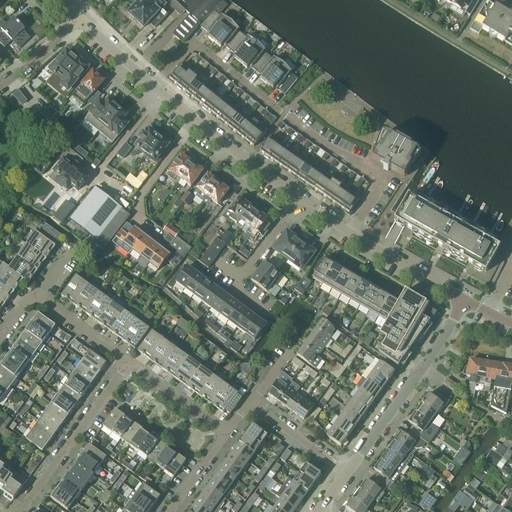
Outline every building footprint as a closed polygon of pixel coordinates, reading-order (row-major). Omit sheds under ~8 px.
[(133,8),(128,14),(134,20),(134,21),(134,20),(137,22),(136,23),(137,23),(137,22),(143,28),(149,22),(150,23),(154,28),(155,28),(168,14),(167,14),(166,14),(162,10),(161,9),(165,5),(159,0),(135,0),(131,5),(130,6),(131,6),(133,7),(133,8)] [(166,0),(171,4),(181,15),(188,8),(193,12),(173,35),(183,44),(200,25),(221,3),(218,0),(166,0)] [(452,0),(450,5),(470,17),(479,0),(452,0)] [(487,1),(474,23),(482,28),(482,29),(489,33),(489,34),(490,41),(497,39),(497,38),(504,43),(505,43),(511,47),(511,16),(505,13),(495,6),(487,1)] [(208,38),(214,43),(231,22),(221,16),(221,17),(214,12),(200,27),(208,34),(209,33),(211,35),(208,38)] [(14,39),(21,46),(21,47),(30,38),(29,38),(23,31),(24,29),(20,25),(14,18),(12,20),(10,22),(7,25),(6,26),(3,29),(3,28),(3,29),(0,26),(0,43),(5,49),(5,48),(12,41),(12,42),(14,39)] [(225,47),(230,51),(242,35),(238,32),(238,31),(239,31),(231,22),(214,43),(221,48),(223,45),(225,46),(225,47)] [(474,23),(470,30),(479,35),(482,29),(482,28),(474,23)] [(234,59),(241,64),(257,43),(247,37),(247,38),(247,39),(242,35),(230,51),(234,55),(235,54),(237,56),(234,59)] [(251,68),(256,72),(269,56),(264,53),(264,52),(265,52),(257,43),(241,64),(247,69),(249,66),(251,68)] [(28,83),(14,96),(34,119),(43,131),(55,116),(67,103),(64,100),(67,97),(78,83),(89,70),(88,68),(83,64),(66,50),(57,58),(59,60),(59,61),(60,62),(53,70),(53,71),(48,66),(47,66),(37,76),(28,83)] [(261,80),(267,85),(284,64),(274,59),(273,59),(274,60),(273,60),(269,56),(256,72),(260,76),(261,75),(263,77),(261,80)] [(284,64),(267,85),(273,90),(275,87),(277,89),(285,96),(298,80),(291,74),(292,73),(284,64)] [(173,83),(177,86),(189,72),(180,65),(171,77),(170,75),(166,79),(172,84),(173,83)] [(181,90),(186,93),(197,79),(189,72),(177,86),(176,88),(180,91),(181,90)] [(86,101),(91,106),(100,95),(95,91),(103,81),(102,81),(102,79),(99,77),(97,76),(93,73),(73,96),(83,105),(86,101)] [(190,96),(194,100),(206,86),(197,79),(186,93),(185,94),(189,98),(190,96)] [(198,103),(203,107),(214,93),(206,86),(194,100),(193,101),(197,104),(198,103)] [(207,110),(211,113),(223,99),(214,93),(203,107),(202,108),(206,111),(207,110)] [(215,117),(220,120),(231,106),(223,99),(211,113),(210,115),(214,118),(215,117)] [(96,105),(84,121),(98,132),(119,107),(111,101),(110,102),(108,101),(104,106),(100,103),(99,102),(96,105)] [(224,123),(228,127),(239,113),(231,106),(220,120),(219,121),(223,125),(224,123)] [(119,107),(98,132),(112,143),(124,128),(127,125),(127,124),(122,121),(126,116),(125,114),(126,112),(119,107)] [(232,130),(236,134),(248,120),(239,113),(228,127),(227,128),(231,131),(232,130)] [(240,137),(245,140),(256,127),(248,120),(236,134),(235,135),(239,138),(240,137)] [(256,127),(245,140),(244,142),(248,145),(249,144),(254,148),(265,134),(256,127)] [(143,134),(138,139),(138,140),(133,146),(137,149),(137,150),(139,151),(145,155),(159,138),(158,138),(149,131),(147,133),(145,136),(143,134)] [(384,167),(383,170),(387,172),(389,170),(404,178),(419,153),(410,148),(411,146),(396,138),(395,139),(386,135),(372,160),(384,167)] [(268,160),(269,159),(279,144),(270,137),(260,152),(265,156),(264,157),(268,160)] [(164,138),(162,141),(159,138),(145,155),(154,163),(157,159),(158,159),(159,158),(159,157),(170,143),(164,138)] [(117,155),(123,160),(132,149),(125,144),(117,155)] [(277,166),(278,165),(288,150),(279,144),(269,159),(274,162),(273,163),(277,166)] [(57,176),(59,177),(62,179),(58,184),(67,191),(71,186),(77,191),(87,179),(83,176),(86,173),(78,166),(82,161),(65,147),(58,156),(63,161),(61,163),(60,162),(55,168),(56,169),(54,172),(58,175),(57,176)] [(286,172),(287,171),(297,156),(288,150),(278,165),(282,168),(281,169),(286,172)] [(181,180),(182,179),(193,164),(187,160),(187,158),(184,156),(182,156),(181,155),(174,165),(172,165),(170,168),(170,170),(169,171),(170,172),(167,176),(173,181),(176,177),(181,180)] [(295,178),(296,177),(306,162),(297,156),(287,171),(291,174),(290,175),(295,178)] [(303,185),(304,183),(315,168),(306,162),(296,177),(300,180),(299,182),(303,185)] [(193,164),(182,179),(187,183),(186,184),(191,188),(203,172),(198,168),(198,167),(195,165),(194,165),(193,164)] [(312,191),(313,189),(324,175),(315,168),(304,183),(309,186),(308,188),(312,191)] [(205,199),(217,183),(217,182),(216,180),(214,178),(212,179),(207,175),(192,196),(187,193),(181,201),(188,206),(194,198),(196,197),(203,203),(205,199)] [(321,197),(322,196),(332,181),(324,175),(313,189),(318,193),(317,194),(321,197)] [(330,203),(331,202),(341,187),(332,181),(322,196),(327,199),(326,200),(330,203)] [(222,186),(217,183),(205,199),(210,202),(211,201),(217,205),(218,204),(220,204),(222,201),(222,199),(228,191),(227,190),(227,188),(224,186),(222,186)] [(339,209),(340,208),(350,193),(341,187),(331,202),(336,205),(335,206),(339,209)] [(70,220),(105,248),(116,235),(130,217),(95,189),(70,220)] [(166,190),(159,200),(163,203),(171,193),(166,190)] [(350,193),(340,208),(345,211),(344,212),(350,217),(353,212),(351,211),(359,199),(350,193)] [(408,196),(403,204),(394,221),(400,224),(486,273),(500,247),(408,196)] [(231,205),(227,211),(233,215),(230,219),(233,222),(246,204),(245,203),(244,201),(242,199),(240,199),(238,198),(232,206),(231,205)] [(173,207),(177,210),(183,203),(178,199),(173,207)] [(66,202),(53,218),(61,224),(74,208),(66,202)] [(246,204),(233,222),(237,224),(239,220),(245,225),(255,210),(254,210),(254,208),(251,206),(249,206),(246,204)] [(251,229),(238,246),(242,248),(245,244),(249,239),(264,217),(261,215),(261,213),(258,211),(256,211),(255,210),(245,225),(251,229)] [(264,217),(249,239),(252,241),(258,234),(263,238),(267,232),(266,231),(272,223),(271,222),(270,220),(267,218),(266,218),(264,217)] [(46,225),(42,231),(55,240),(59,234),(46,225)] [(179,233),(168,225),(163,231),(174,239),(179,233)] [(121,232),(112,243),(129,255),(132,251),(144,236),(140,233),(135,229),(134,230),(128,237),(121,231),(121,232)] [(35,232),(26,245),(46,259),(50,254),(50,253),(48,252),(52,246),(55,248),(55,247),(35,232)] [(233,238),(226,232),(220,241),(226,246),(233,238)] [(274,250),(288,260),(301,242),(295,238),(293,240),(291,238),(292,237),(286,233),(274,250)] [(144,236),(132,251),(141,257),(152,243),(144,236)] [(199,262),(208,269),(226,246),(217,239),(199,262)] [(174,240),(168,248),(179,256),(185,249),(174,240)] [(301,242),(288,260),(301,270),(314,253),(309,249),(308,251),(305,249),(306,247),(301,242)] [(152,243),(141,257),(149,264),(161,249),(152,243)] [(26,245),(17,257),(37,271),(42,266),(41,265),(41,266),(39,264),(43,258),(46,260),(46,259),(26,245)] [(242,248),(239,252),(248,259),(251,254),(242,248)] [(161,249),(149,264),(158,271),(170,256),(161,249)] [(17,257),(9,268),(8,269),(23,280),(28,284),(33,278),(32,278),(30,276),(35,270),(37,272),(37,271),(17,257)] [(313,279),(322,284),(334,263),(325,258),(322,262),(320,260),(314,270),(317,272),(313,279)] [(0,281),(14,292),(19,286),(18,286),(16,285),(20,278),(23,280),(8,269),(9,268),(0,262),(0,281)] [(264,263),(257,272),(277,287),(284,278),(264,263)] [(322,284),(331,290),(343,269),(334,263),(322,284)] [(176,283),(185,290),(197,274),(188,267),(185,270),(181,276),(176,283)] [(181,276),(185,270),(182,267),(177,273),(181,276)] [(331,290),(340,295),(352,274),(343,269),(331,290)] [(277,287),(257,272),(251,281),(271,296),(277,287)] [(177,273),(172,280),(176,283),(181,276),(177,273)] [(185,290),(193,296),(205,280),(197,274),(185,290)] [(340,295),(350,300),(362,280),(352,274),(340,295)] [(73,305),(74,306),(88,285),(76,276),(61,296),(67,301),(67,300),(69,298),(75,303),(73,305)] [(171,289),(176,283),(172,280),(167,286),(171,289)] [(193,296),(202,302),(214,286),(205,280),(193,296)] [(350,300),(359,306),(371,285),(362,280),(350,300)] [(0,281),(0,300),(6,304),(10,298),(9,298),(7,297),(12,291),(14,292),(0,281)] [(293,290),(301,296),(305,290),(297,284),(293,290)] [(85,314),(86,314),(100,294),(88,285),(74,306),(79,310),(80,309),(79,309),(81,307),(87,311),(85,314)] [(359,306),(368,311),(380,291),(371,285),(359,306)] [(202,302),(211,309),(223,293),(214,286),(202,302)] [(368,311),(378,317),(390,296),(380,291),(368,311)] [(399,301),(387,322),(381,333),(388,337),(388,338),(392,340),(387,348),(383,345),(378,354),(398,368),(407,355),(436,313),(428,309),(429,306),(426,305),(426,304),(405,292),(399,301)] [(211,309),(219,315),(231,299),(223,293),(211,309)] [(97,323),(98,323),(112,303),(100,294),(86,314),(91,318),(92,318),(93,316),(99,320),(97,323)] [(378,317),(387,322),(399,301),(390,296),(378,317)] [(281,297),(278,301),(284,306),(287,302),(281,297)] [(219,315),(228,322),(240,306),(231,299),(219,315)] [(109,332),(110,332),(125,312),(112,303),(98,323),(103,327),(104,327),(105,325),(111,329),(109,332)] [(228,322),(237,328),(249,312),(240,306),(228,322)] [(196,311),(193,314),(199,320),(202,316),(196,311)] [(122,340),(122,341),(137,321),(125,312),(110,332),(116,336),(116,335),(117,334),(123,338),(122,340)] [(237,328),(245,335),(257,319),(249,312),(237,328)] [(38,314),(32,323),(49,336),(55,326),(38,314)] [(257,319),(245,335),(254,341),(266,325),(257,319)] [(206,320),(203,323),(209,329),(212,325),(209,322),(206,320)] [(322,320),(316,329),(330,340),(337,331),(322,320)] [(137,321),(122,341),(128,345),(128,344),(129,342),(136,347),(134,349),(135,350),(149,330),(137,321)] [(32,323),(25,332),(42,344),(49,336),(32,323)] [(212,325),(209,329),(216,334),(219,330),(212,325)] [(316,329),(309,338),(324,349),(330,340),(316,329)] [(149,360),(150,361),(164,341),(164,340),(164,339),(163,337),(161,336),(160,336),(158,336),(152,331),(137,352),(143,356),(144,356),(143,355),(145,354),(151,358),(149,360)] [(222,331),(218,335),(226,342),(230,337),(222,331)] [(25,332),(19,341),(36,353),(42,344),(25,332)] [(309,338),(303,347),(318,357),(324,349),(309,338)] [(372,341),(367,338),(363,343),(368,347),(372,341)] [(19,341),(12,350),(29,362),(32,364),(39,355),(36,353),(19,341)] [(161,369),(162,370),(177,349),(164,341),(150,361),(155,365),(156,364),(155,364),(157,362),(163,367),(161,369)] [(230,348),(233,351),(238,345),(234,342),(230,348)] [(238,345),(233,351),(237,354),(242,347),(238,345)] [(348,345),(344,350),(349,353),(353,348),(348,345)] [(358,346),(351,356),(355,359),(362,349),(358,346)] [(318,357),(303,347),(297,356),(315,369),(322,360),(318,357)] [(173,378),(174,379),(189,358),(177,349),(162,370),(167,374),(168,373),(169,371),(175,376),(173,378)] [(12,350),(6,358),(23,371),(29,362),(12,350)] [(349,353),(344,350),(341,355),(345,358),(349,353)] [(89,351),(83,360),(100,373),(106,364),(89,351)] [(355,359),(351,356),(344,365),(349,368),(355,359)] [(6,358),(0,366),(0,367),(17,380),(23,371),(6,358)] [(186,387),(201,367),(189,358),(174,379),(180,383),(180,382),(181,380),(187,384),(186,387)] [(304,365),(295,358),(291,363),(301,370),(304,365)] [(83,360),(76,369),(93,382),(100,373),(83,360)] [(476,385),(477,378),(480,362),(470,360),(468,368),(466,368),(464,371),(463,376),(466,376),(466,377),(470,378),(469,384),(476,385)] [(380,362),(373,372),(388,382),(395,373),(380,362)] [(480,383),(485,384),(489,363),(480,362),(477,378),(481,379),(480,383)] [(491,381),(495,381),(498,365),(489,363),(485,384),(490,385),(491,381)] [(337,364),(333,369),(337,373),(341,367),(337,364)] [(498,365),(495,381),(490,408),(506,415),(511,388),(511,383),(511,366),(503,365),(503,366),(498,365)] [(0,367),(0,380),(10,388),(17,380),(0,367)] [(198,396),(213,376),(201,367),(186,387),(192,392),(192,391),(194,389),(200,393),(198,396)] [(304,372),(309,376),(312,371),(307,367),(304,372)] [(341,367),(337,373),(341,376),(345,370),(341,367)] [(368,368),(361,377),(381,392),(388,382),(373,372),(368,368)] [(76,369),(70,378),(87,390),(93,382),(76,369)] [(312,371),(309,376),(314,379),(318,375),(312,371)] [(210,405),(211,405),(225,385),(213,376),(198,396),(204,400),(205,400),(204,400),(206,398),(212,402),(210,405)] [(355,387),(360,390),(374,401),(381,392),(361,377),(355,387)] [(70,378),(64,387),(81,399),(87,390),(70,378)] [(443,384),(453,392),(458,386),(447,378),(443,384)] [(0,380),(0,394),(4,397),(10,388),(0,380)] [(268,395),(277,401),(288,387),(279,380),(268,395)] [(325,380),(322,385),(327,388),(330,384),(325,380)] [(475,386),(476,385),(469,384),(467,394),(474,395),(475,386)] [(225,385),(211,405),(216,409),(217,409),(216,408),(218,407),(224,411),(222,414),(223,414),(225,412),(230,415),(242,399),(237,395),(238,394),(225,385)] [(64,387),(57,396),(74,408),(81,399),(64,387)] [(277,401),(286,408),(297,393),(288,387),(277,401)] [(330,389),(327,394),(331,397),(335,392),(330,389)] [(360,390),(353,399),(368,410),(374,401),(360,390)] [(428,394),(422,404),(436,414),(443,405),(445,407),(450,402),(437,392),(433,398),(428,394)] [(286,408),(295,414),(305,399),(297,393),(286,408)] [(331,397),(327,394),(323,399),(327,402),(331,397)] [(57,396),(51,404),(68,417),(74,408),(57,396)] [(305,399),(295,414),(304,420),(314,406),(305,399)] [(353,399),(346,409),(361,419),(368,410),(353,399)] [(51,404),(45,413),(62,425),(68,417),(51,404)] [(422,404),(415,413),(429,424),(433,427),(440,417),(436,414),(422,404)] [(317,408),(313,413),(317,416),(321,411),(317,408)] [(346,409),(340,418),(354,429),(361,419),(346,409)] [(103,427),(112,433),(124,416),(115,410),(103,427)] [(45,413),(38,422),(55,434),(62,425),(45,413)] [(317,416),(313,413),(309,418),(314,421),(317,416)] [(412,426),(409,431),(422,440),(426,435),(423,433),(429,424),(415,413),(408,422),(412,426)] [(112,433),(121,440),(133,423),(124,416),(112,433)] [(340,418),(333,427),(347,438),(354,429),(340,418)] [(38,422),(32,431),(49,443),(55,434),(38,422)] [(121,440),(129,446),(142,429),(133,423),(121,440)] [(252,425),(246,435),(260,445),(267,437),(269,438),(271,435),(259,426),(257,429),(252,425)] [(347,438),(333,427),(326,437),(341,447),(347,438)] [(129,446),(138,452),(150,435),(142,429),(129,446)] [(49,443),(32,431),(25,440),(42,452),(49,443)] [(401,433),(394,442),(408,453),(412,447),(415,450),(419,450),(422,448),(426,443),(422,440),(409,431),(405,436),(401,433)] [(138,452),(147,459),(159,442),(150,435),(138,452)] [(246,435),(239,443),(254,454),(260,445),(246,435)] [(463,440),(459,445),(463,448),(467,443),(463,440)] [(502,446),(509,451),(511,446),(511,443),(507,440),(502,446)] [(147,459),(156,465),(168,448),(159,442),(147,459)] [(408,453),(394,442),(387,451),(407,466),(414,457),(408,453)] [(239,443),(233,452),(248,463),(254,454),(239,443)] [(89,445),(82,455),(99,467),(106,458),(89,445)] [(272,454),(277,457),(284,448),(279,445),(272,454)] [(492,451),(503,459),(508,451),(500,445),(496,451),(493,449),(492,451)] [(156,465),(164,471),(177,454),(168,448),(156,465)] [(280,459),(285,463),(291,453),(286,450),(280,459)] [(387,451),(380,461),(400,475),(407,466),(387,451)] [(501,458),(492,451),(486,460),(495,466),(501,458)] [(233,452),(227,461),(241,471),(248,463),(233,452)] [(177,454),(164,471),(173,478),(186,461),(177,454)] [(82,455),(76,463),(93,476),(99,467),(82,455)] [(456,458),(453,463),(455,464),(459,467),(462,462),(456,458)] [(227,461),(220,470),(235,480),(241,471),(227,461)] [(378,473),(374,478),(387,488),(391,482),(394,484),(400,475),(380,461),(373,470),(378,473)] [(480,468),(487,473),(491,467),(485,462),(480,468)] [(33,463),(26,473),(30,476),(37,466),(33,463)] [(76,463),(70,472),(87,484),(93,476),(76,463)] [(306,464),(299,473),(314,484),(321,475),(306,464)] [(479,468),(474,475),(481,480),(486,472),(479,468)] [(0,485),(4,488),(4,489),(10,480),(11,481),(13,478),(2,470),(0,472),(0,485)] [(220,470),(214,478),(229,489),(235,480),(220,470)] [(70,472),(63,481),(80,493),(87,484),(70,472)] [(445,472),(442,476),(447,480),(451,475),(445,472)] [(299,473),(293,482),(307,493),(314,484),(299,473)] [(432,477),(429,482),(433,485),(437,480),(432,477)] [(214,478),(208,487),(222,497),(223,497),(229,489),(214,478)] [(366,480),(359,490),(374,500),(376,502),(387,488),(374,478),(371,483),(366,480)] [(282,487),(287,491),(301,501),(307,493),(293,482),(288,479),(282,487)] [(473,479),(469,486),(475,490),(480,484),(473,479)] [(4,489),(4,488),(2,491),(13,500),(22,488),(11,481),(10,480),(4,489)] [(63,481),(57,490),(74,502),(80,493),(63,481)] [(123,484),(119,481),(113,490),(116,493),(123,484)] [(433,485),(429,482),(425,487),(429,490),(433,485)] [(440,482),(437,487),(443,491),(446,487),(440,482)] [(143,484),(136,494),(153,506),(160,497),(143,484)] [(208,487),(201,496),(220,509),(224,504),(223,503),(226,500),(223,497),(222,497),(208,487)] [(287,491),(282,487),(275,496),(280,500),(295,510),(301,501),(287,491)] [(469,499),(472,501),(476,497),(472,494),(466,489),(462,494),(469,499)] [(74,502),(57,490),(50,499),(67,511),(74,502)] [(359,490),(352,499),(367,509),(374,500),(359,490)] [(126,499),(130,502),(143,511),(148,511),(153,506),(136,494),(132,491),(126,499)] [(254,494),(248,503),(252,506),(255,502),(259,497),(254,494)] [(437,502),(427,494),(418,506),(420,507),(424,511),(430,511),(437,502)] [(461,494),(455,502),(462,507),(468,499),(461,494)] [(201,496),(195,504),(205,511),(217,511),(220,509),(201,496)] [(365,511),(367,509),(352,499),(351,501),(346,508),(350,511),(365,511)] [(280,500),(274,508),(279,511),(293,511),(295,510),(280,500)] [(511,511),(511,503),(508,501),(502,509),(506,511),(511,511)] [(143,511),(130,502),(124,511),(143,511)] [(454,502),(448,510),(450,511),(455,511),(460,506),(454,502)]
